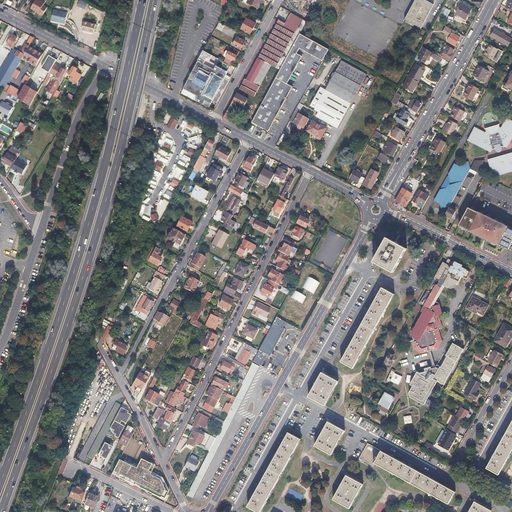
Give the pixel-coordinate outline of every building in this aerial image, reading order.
[(44,0),(35,0),(32,6),(38,10),(44,13),(49,5),(45,3),(46,1),(44,0)] [(262,0),(244,0),(244,2),(257,9),(260,3),(262,0)] [(415,0),(405,19),(421,28),(436,0),(415,0)] [(471,9),(461,4),(456,14),(466,19),(471,9)] [(450,11),(443,7),(439,14),(442,16),(446,18),(450,11)] [(68,13),(54,10),(52,20),(59,22),(65,23),(68,13)] [(258,59),(255,57),(243,79),(245,80),(223,119),(228,122),(231,116),(231,115),(237,104),(244,108),(248,99),(240,94),(241,92),(253,99),(271,66),(275,68),(273,71),(278,74),(280,71),(300,34),(306,23),(294,16),(291,23),(287,21),(285,24),(279,21),(258,59)] [(256,24),(247,19),(241,29),(250,34),(256,24)] [(95,26),(83,23),(82,32),(94,34),(95,26)] [(443,29),(451,34),(452,32),(454,34),(456,31),(446,25),(443,29)] [(501,33),(495,29),(491,36),(508,46),(511,39),(511,38),(505,35),(501,33)] [(233,39),(235,40),(232,46),(240,50),(245,41),(241,39),(242,36),(238,33),(233,30),(231,34),(234,36),(233,39)] [(10,33),(6,31),(1,40),(4,42),(10,33)] [(454,34),(452,32),(451,34),(447,41),(455,45),(461,34),(456,31),(454,34)] [(13,35),(10,33),(6,40),(7,40),(9,41),(7,44),(13,48),(15,45),(14,44),(15,42),(14,42),(17,37),(13,35)] [(432,34),(429,33),(422,46),(424,47),(429,39),(430,39),(433,35),(432,34)] [(280,71),(278,74),(252,123),(269,132),(293,87),(287,84),(302,56),(297,54),(299,49),(318,59),(325,47),(300,34),(280,71)] [(13,48),(13,49),(4,65),(0,71),(0,73),(10,79),(11,78),(14,73),(24,56),(31,44),(34,38),(31,36),(29,40),(27,44),(25,43),(20,51),(14,48),(13,48)] [(33,46),(31,44),(24,56),(29,59),(36,47),(33,46)] [(498,49),(490,45),(484,54),(492,59),(497,62),(503,51),(498,49)] [(443,53),(442,52),(441,54),(437,52),(436,54),(443,58),(444,57),(449,60),(455,50),(448,46),(443,53)] [(329,50),(325,47),(318,59),(323,62),(329,50)] [(436,54),(424,47),(418,58),(423,61),(428,54),(442,62),(444,59),(443,58),(436,54)] [(39,49),(37,48),(31,60),(33,61),(39,49)] [(42,51),(39,49),(33,61),(38,64),(45,52),(42,51)] [(226,51),(224,55),(224,57),(225,57),(223,62),(225,63),(229,65),(232,59),(235,60),(239,52),(233,49),(231,53),(227,51),(226,51)] [(55,64),(57,60),(53,58),(50,56),(43,69),(50,73),(55,64)] [(223,89),(220,88),(224,80),(226,76),(198,61),(183,89),(211,104),(213,100),(214,101),(218,93),(221,94),(223,89)] [(326,90),(322,87),(311,106),(316,109),(315,110),(319,112),(316,116),(325,121),(338,128),(357,94),(368,75),(342,61),(332,79),(326,90)] [(476,67),(473,73),(482,79),(488,68),(478,63),(476,67)] [(59,66),(55,64),(50,73),(43,84),(46,86),(51,77),(50,77),(52,74),(56,77),(57,77),(62,68),(59,66)] [(426,70),(416,65),(410,75),(419,81),(426,70)] [(73,68),(71,67),(67,73),(72,76),(71,78),(72,78),(71,81),(74,83),(76,80),(78,81),(78,82),(82,75),(76,72),(77,71),(78,69),(74,67),(73,68)] [(62,68),(57,77),(61,79),(66,71),(64,69),(62,68)] [(0,73),(0,84),(5,88),(7,85),(10,79),(0,73)] [(419,81),(410,75),(404,86),(413,92),(419,81)] [(25,86),(26,86),(19,98),(31,105),(38,93),(34,90),(30,88),(34,80),(30,78),(28,80),(25,86)] [(55,81),(53,80),(47,91),(53,94),(59,83),(55,81)] [(479,89),(470,84),(464,96),(473,101),(479,89)] [(5,88),(5,89),(4,91),(8,93),(11,94),(14,89),(7,85),(5,88)] [(21,93),(14,89),(11,94),(18,99),(21,93)] [(422,103),(416,100),(411,108),(413,110),(411,113),(415,115),(422,103)] [(13,108),(3,102),(0,106),(0,110),(9,116),(13,108)] [(300,103),(290,121),(297,124),(304,128),(309,119),(299,113),(304,105),(303,104),(300,103)] [(464,111),(458,107),(455,113),(453,112),(451,116),(459,121),(464,111)] [(411,113),(403,109),(396,120),(406,125),(409,120),(407,120),(411,113)] [(495,149),(496,150),(498,151),(500,151),(501,151),(502,150),(507,147),(511,141),(511,139),(511,120),(507,117),(501,127),(499,126),(499,123),(484,128),(487,130),(486,132),(475,126),(468,139),(483,148),(488,150),(491,151),(495,149)] [(169,123),(175,126),(176,123),(178,121),(172,118),(169,123)] [(458,123),(450,119),(447,126),(446,125),(442,131),(451,135),(458,123)] [(317,123),(313,121),(308,130),(316,135),(315,136),(321,139),(327,128),(318,123),(317,123)] [(26,124),(21,122),(17,130),(16,130),(21,132),(22,129),(26,124)] [(27,125),(26,124),(22,129),(32,135),(35,129),(27,125)] [(405,132),(397,127),(392,136),(395,137),(394,138),(399,141),(400,139),(401,139),(405,132)] [(434,141),(435,142),(431,149),(440,154),(446,143),(436,137),(434,141)] [(212,140),(210,139),(201,155),(205,157),(209,150),(210,150),(215,142),(212,140)] [(397,147),(389,142),(384,151),(392,156),(397,147)] [(226,149),(220,146),(215,155),(227,161),(232,152),(226,149)] [(15,151),(11,149),(4,162),(13,167),(18,159),(12,156),(15,151)] [(22,151),(18,159),(13,167),(11,171),(17,175),(29,154),(22,151)] [(511,151),(488,159),(490,166),(497,175),(511,170),(511,151)] [(388,157),(381,153),(379,157),(386,161),(388,157)] [(205,157),(201,155),(194,168),(200,171),(207,159),(205,157)] [(253,158),(250,156),(246,165),(252,169),(258,158),(256,157),(253,156),(253,158)] [(475,160),(470,168),(477,172),(479,173),(485,160),(475,160)] [(454,163),(447,175),(448,177),(447,177),(441,188),(441,190),(440,190),(434,201),(440,204),(442,209),(447,207),(449,208),(451,205),(469,171),(470,168),(468,161),(462,163),(460,166),(454,163)] [(214,164),(207,177),(216,181),(223,168),(214,164)] [(284,168),(280,166),(276,175),(284,179),(289,170),(284,168)] [(275,174),(271,171),(271,170),(270,169),(268,169),(268,170),(264,168),(257,181),(268,187),(275,174)] [(379,172),(372,169),(368,176),(368,177),(374,180),(379,172)] [(365,177),(354,171),(350,179),(354,181),(358,184),(359,183),(361,185),(365,177)] [(246,178),(238,173),(233,182),(241,187),(246,178)] [(289,176),(284,186),(280,193),(284,196),(291,183),(290,183),(293,178),(291,177),(289,176)] [(374,180),(368,177),(364,184),(368,186),(372,189),(375,184),(376,185),(377,182),(375,181),(376,181),(374,180)] [(209,191),(197,185),(192,195),(204,201),(209,191)] [(231,185),(228,190),(241,196),(243,192),(231,185)] [(412,194),(403,188),(396,201),(405,206),(412,194)] [(430,196),(420,190),(414,202),(423,207),(430,196)] [(227,205),(225,205),(223,209),(225,210),(231,214),(235,205),(238,207),(241,200),(232,195),(227,205)] [(277,198),(278,199),(273,210),(275,211),(273,215),(277,217),(287,199),(279,195),(277,198)] [(158,206),(165,209),(168,202),(161,199),(158,206)] [(451,205),(449,208),(445,215),(448,217),(452,219),(456,212),(457,209),(451,205)] [(498,244),(511,250),(511,247),(511,243),(511,244),(511,243),(511,228),(508,226),(508,225),(473,209),(469,206),(459,226),(471,231),(493,242),(498,244)] [(222,215),(224,216),(222,220),(226,222),(224,226),(232,230),(236,223),(230,219),(233,215),(231,214),(225,210),(222,215)] [(301,214),(297,223),(307,228),(311,218),(301,214)] [(184,216),(178,225),(188,231),(193,221),(184,216)] [(275,229),(252,217),(249,222),(254,224),(253,227),(265,233),(266,232),(268,233),(269,231),(273,233),(275,229)] [(172,233),(170,232),(168,237),(175,241),(173,245),(179,248),(186,233),(175,227),(172,233)] [(304,230),(297,227),(296,228),(294,227),(292,232),(295,233),(293,236),(299,239),(304,230)] [(229,234),(219,229),(212,243),(222,248),(229,234)] [(374,261),(394,273),(408,248),(397,242),(388,237),(374,261)] [(244,239),(243,239),(236,254),(241,257),(246,247),(253,251),(255,245),(247,241),(244,239)] [(281,248),(279,247),(278,251),(292,258),(296,248),(293,246),(295,243),(288,240),(287,241),(285,240),(281,248)] [(161,250),(153,246),(147,258),(150,259),(149,261),(159,267),(161,263),(159,262),(159,261),(156,259),(157,258),(161,250)] [(279,252),(275,261),(277,262),(275,266),(285,271),(287,267),(284,265),(288,257),(279,252)] [(205,257),(197,253),(190,267),(196,270),(198,271),(205,257)] [(423,312),(412,332),(413,341),(411,342),(412,348),(420,352),(428,350),(431,349),(436,348),(440,339),(438,327),(442,327),(440,314),(444,313),(442,302),(435,298),(448,275),(447,275),(448,273),(453,275),(454,273),(458,275),(456,278),(460,280),(463,275),(467,278),(471,270),(462,265),(463,265),(456,261),(455,261),(448,258),(445,263),(443,261),(420,302),(424,305),(421,311),(423,312)] [(218,279),(223,271),(227,262),(224,261),(213,279),(217,281),(218,279)] [(248,266),(240,262),(234,273),(242,278),(248,266)] [(301,271),(293,267),(291,271),(299,275),(301,271)] [(267,276),(271,278),(270,281),(278,285),(283,275),(271,269),(267,276)] [(153,276),(154,277),(151,283),(152,283),(149,289),(157,294),(160,288),(159,287),(161,284),(163,281),(161,280),(164,275),(156,270),(153,276)] [(190,281),(188,279),(183,287),(193,293),(199,282),(191,277),(190,281)] [(319,283),(308,277),(303,288),(314,294),(319,283)] [(231,286),(227,284),(223,292),(239,300),(241,297),(234,293),(237,288),(241,290),(242,287),(241,286),(243,283),(234,278),(231,286)] [(266,285),(264,284),(260,293),(268,298),(273,288),(276,290),(279,285),(278,285),(270,281),(269,280),(266,285)] [(342,361),(354,368),(394,294),(382,288),(378,296),(370,311),(357,333),(348,350),(342,361)] [(306,297),(294,291),(291,298),(302,304),(306,297)] [(155,298),(149,295),(148,297),(144,295),(136,309),(141,311),(146,314),(155,298)] [(232,301),(223,296),(218,305),(227,310),(232,301)] [(481,300),(473,296),(466,308),(476,314),(477,312),(483,315),(489,305),(481,300)] [(199,301),(200,302),(192,318),(196,320),(199,314),(202,308),(205,304),(207,300),(203,298),(201,297),(199,301)] [(179,302),(173,298),(169,305),(173,307),(176,309),(177,305),(179,302)] [(270,310),(257,303),(251,315),(256,317),(258,314),(266,318),(270,310)] [(161,313),(157,311),(153,319),(157,321),(157,322),(164,325),(168,316),(162,313),(161,313)] [(212,315),(210,314),(205,324),(208,326),(214,329),(218,322),(220,323),(224,316),(215,311),(212,315)] [(269,331),(267,335),(258,351),(253,361),(261,365),(267,354),(270,356),(284,329),(282,328),(285,321),(277,317),(271,327),(269,331)] [(192,318),(190,322),(200,328),(202,323),(196,320),(192,318)] [(511,327),(504,323),(497,335),(494,341),(506,347),(511,335),(511,327)] [(257,331),(246,325),(242,334),(246,336),(252,340),(257,331)] [(113,328),(109,326),(103,337),(105,342),(113,328)] [(205,340),(202,338),(198,346),(201,348),(202,345),(210,349),(213,344),(212,343),(213,340),(214,340),(217,335),(214,334),(215,333),(210,330),(209,332),(205,340)] [(127,346),(117,340),(112,348),(123,354),(127,346)] [(444,384),(464,348),(453,342),(446,355),(447,355),(441,366),(437,363),(436,366),(431,367),(431,365),(424,368),(425,371),(420,372),(417,371),(410,384),(413,386),(409,393),(410,397),(424,405),(437,380),(444,384)] [(224,353),(222,356),(243,368),(250,354),(255,356),(258,351),(244,343),(241,349),(243,350),(237,360),(224,353)] [(477,350),(474,355),(483,360),(485,355),(477,350)] [(503,354),(495,350),(488,363),(489,363),(497,367),(503,354)] [(394,355),(389,352),(382,364),(385,366),(386,365),(387,365),(388,363),(390,364),(392,364),(393,362),(393,360),(391,359),(394,355)] [(474,355),(472,358),(484,365),(481,371),(484,373),(488,365),(489,363),(488,363),(483,360),(474,355)] [(199,360),(192,357),(189,363),(194,366),(196,367),(199,360)] [(242,384),(243,384),(240,390),(236,398),(227,414),(224,422),(221,427),(215,439),(208,452),(187,495),(193,498),(260,366),(252,362),(242,384)] [(231,367),(224,362),(220,369),(228,374),(231,367)] [(495,369),(488,365),(484,373),(492,377),(495,369)] [(194,371),(187,367),(180,379),(187,383),(194,371)] [(395,372),(392,370),(387,380),(390,381),(391,380),(398,384),(402,376),(395,372)] [(309,396),(325,405),(338,381),(322,372),(309,396)] [(481,378),(489,382),(492,377),(484,373),(481,378)] [(157,379),(153,377),(149,385),(153,387),(157,379)] [(226,383),(215,377),(211,385),(221,389),(224,384),(225,385),(226,383)] [(480,383),(472,379),(464,394),(476,400),(478,395),(475,393),(480,383)] [(179,388),(176,387),(174,392),(185,398),(187,393),(186,392),(189,385),(182,381),(179,388)] [(206,395),(209,396),(205,404),(213,409),(221,393),(222,394),(223,392),(218,389),(218,390),(211,386),(206,395)] [(158,393),(150,389),(145,398),(158,405),(160,401),(165,392),(160,389),(158,393)] [(185,398),(174,392),(168,403),(175,407),(179,400),(184,403),(186,399),(185,398)] [(395,398),(385,392),(379,403),(382,405),(389,409),(395,398)] [(228,405),(226,404),(222,412),(227,414),(236,398),(232,397),(228,405)] [(122,405),(116,402),(87,456),(93,459),(122,405)] [(389,409),(382,405),(380,409),(387,413),(389,409)] [(165,410),(168,411),(164,419),(169,422),(171,423),(175,415),(174,414),(176,410),(167,406),(165,410)] [(165,410),(158,407),(153,417),(158,419),(159,416),(162,417),(165,410)] [(469,412),(461,408),(457,415),(464,420),(467,421),(471,415),(468,414),(469,412)] [(197,416),(198,416),(194,422),(193,422),(192,425),(199,429),(200,427),(204,429),(208,422),(206,421),(208,418),(198,413),(197,416)] [(457,415),(455,414),(448,428),(458,433),(459,430),(459,429),(464,420),(457,415)] [(404,423),(412,422),(411,415),(404,416),(404,423)] [(164,419),(161,417),(156,426),(165,430),(169,422),(164,419)] [(224,422),(216,418),(213,424),(221,427),(224,422)] [(315,445),(332,454),(345,430),(328,421),(322,432),(315,445)] [(486,467),(499,474),(511,450),(511,421),(502,439),(493,455),(486,467)] [(132,429),(127,426),(119,442),(126,446),(130,437),(133,433),(131,432),(132,431),(132,429)] [(203,437),(192,431),(185,444),(193,448),(195,445),(198,447),(203,437)] [(456,436),(447,431),(439,445),(448,450),(456,436)] [(247,507),(258,511),(260,511),(301,439),(289,432),(285,440),(277,453),(265,474),(253,496),(251,500),(247,507)] [(430,451),(433,446),(426,442),(423,447),(430,451)] [(113,447),(105,443),(101,450),(103,451),(100,457),(106,460),(113,447)] [(375,463),(449,504),(456,491),(452,489),(449,488),(425,474),(408,465),(388,454),(367,443),(359,458),(373,466),(375,463)] [(200,462),(190,456),(185,466),(195,472),(200,462)] [(155,465),(143,459),(138,469),(121,461),(113,475),(165,500),(169,492),(164,479),(151,472),(155,465)] [(111,465),(108,464),(103,473),(106,475),(111,465)] [(334,499),(350,508),(363,484),(347,475),(334,499)] [(85,492),(72,487),(69,496),(82,501),(85,492)] [(99,495),(89,492),(84,505),(94,508),(99,495)] [(468,511),(489,511),(491,510),(475,501),(468,511)]
